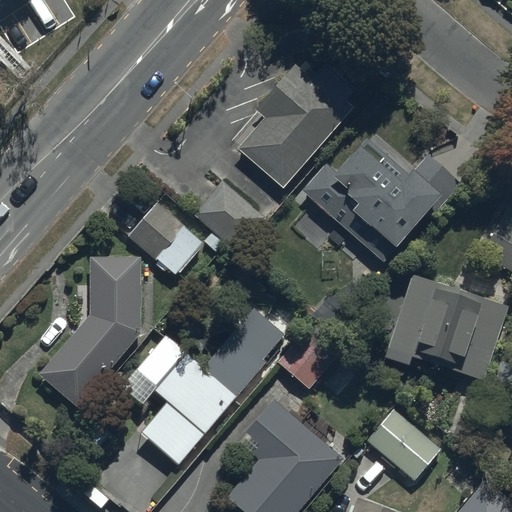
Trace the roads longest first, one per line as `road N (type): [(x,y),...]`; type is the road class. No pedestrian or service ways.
road 1 (tertiary): [(194,0),(0,221)]
road 2 (residential): [(391,0),(478,84),(511,99)]
